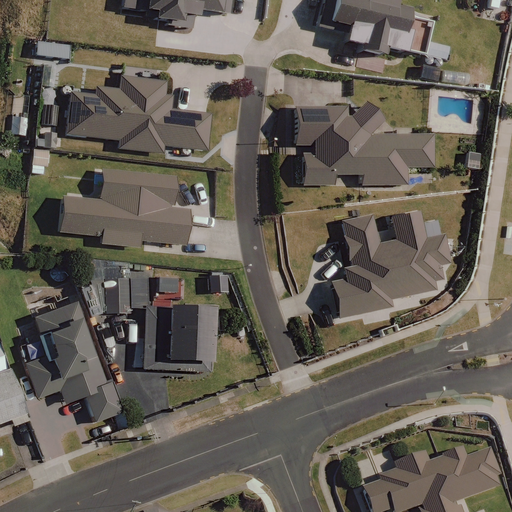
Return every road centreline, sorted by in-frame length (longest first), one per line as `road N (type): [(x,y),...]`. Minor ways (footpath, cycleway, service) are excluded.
road 1 (residential): [(308,414),(271,316),(250,226),(247,143),(256,68)]
road 2 (residential): [(270,429),(54,511)]
road 3 (residential): [(384,387),(407,366),(511,334)]
road 4 (residential): [(511,379),(384,387)]
